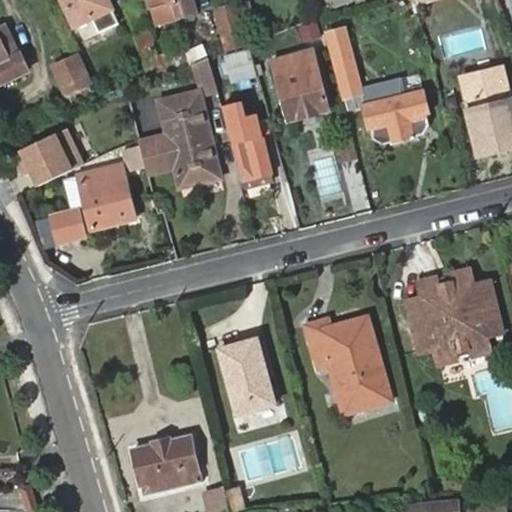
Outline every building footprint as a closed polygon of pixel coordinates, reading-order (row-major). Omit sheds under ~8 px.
[(64,0),(76,25),(110,9),(106,0),(64,0)] [(148,0),(155,24),(198,12),(194,0),(148,0)] [(250,47),(237,2),(215,7),(228,54),(250,47)] [(8,23),(0,26),(0,35),(9,54),(20,50),(8,23)] [(320,27),(250,47),(258,76),(259,82),(270,79),(265,56),(314,43),(313,38),(322,35),(320,27)] [(324,34),(341,98),(362,93),(345,28),(324,34)] [(136,34),(149,77),(159,74),(189,65),(183,47),(159,54),(151,31),(136,34)] [(9,54),(0,35),(0,83),(29,71),(20,50),(9,54)] [(258,76),(250,47),(228,54),(226,54),(233,83),(258,76)] [(273,60),(288,121),(329,110),(314,49),(273,60)] [(69,95),(72,102),(94,95),(90,86),(93,84),(79,53),(51,65),(66,96),(69,95)] [(210,59),(193,64),(202,94),(218,89),(210,59)] [(459,75),(477,153),(511,144),(511,99),(503,64),(482,69),(459,75)] [(151,83),(160,81),(159,74),(149,77),(151,83)] [(363,105),(369,129),(372,129),(373,135),(385,142),(390,141),(391,145),(415,138),(415,135),(420,134),(428,124),(426,114),(429,113),(423,89),(363,105)] [(166,134),(140,140),(147,167),(173,160),(179,186),(220,176),(198,90),(158,100),(166,134)] [(69,127),(76,147),(110,137),(105,116),(69,127)] [(229,123),(244,181),(273,174),(259,116),(229,123)] [(30,190),(84,168),(69,130),(15,152),(30,190)] [(141,146),(124,150),(129,173),(146,169),(141,146)] [(332,155),(312,162),(323,198),(343,191),(332,155)] [(81,211),(55,217),(61,244),(87,237),(85,230),(94,229),(94,231),(135,221),(122,168),(81,177),(89,212),(81,214),(81,211)] [(244,181),(246,189),(275,181),(273,174),(244,181)] [(455,282),(472,278),(471,273),(454,277),(455,282)] [(440,285),(423,290),(425,301),(410,304),(421,354),(437,350),(440,366),(459,362),(457,354),(472,351),(474,358),(492,353),(487,337),(502,334),(491,285),(474,288),(472,278),(455,282),(455,285),(458,293),(443,296),(441,289),(440,285)] [(421,284),(423,290),(440,285),(440,280),(421,284)] [(455,285),(441,289),(443,296),(458,293),(455,285)] [(306,325),(317,368),(331,365),(342,412),(365,407),(362,396),(384,390),(368,320),(332,329),(329,319),(306,325)] [(221,350),(239,414),(274,405),(257,341),(221,350)] [(180,478),(182,488),(204,483),(202,471),(198,472),(190,438),(172,442),(171,440),(153,444),(154,447),(134,452),(145,497),(153,495),(151,485),(180,478)] [(153,495),(182,488),(180,478),(151,485),(153,495)] [(205,491),(209,511),(231,511),(226,487),(205,491)]
